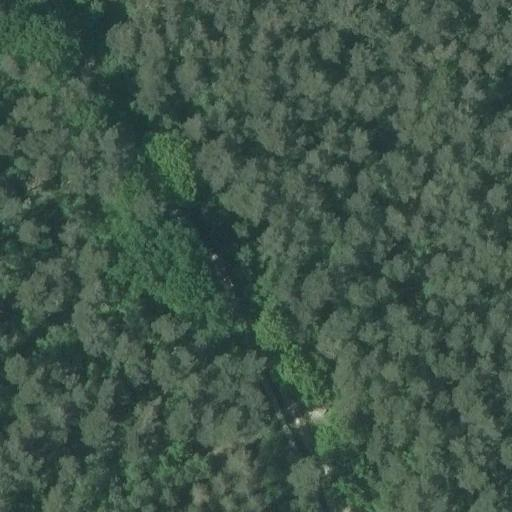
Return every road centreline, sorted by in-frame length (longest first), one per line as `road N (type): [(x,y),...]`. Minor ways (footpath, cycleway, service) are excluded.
road 1 (track): [(58,0),(292,412)]
road 2 (track): [(128,511),(238,441)]
